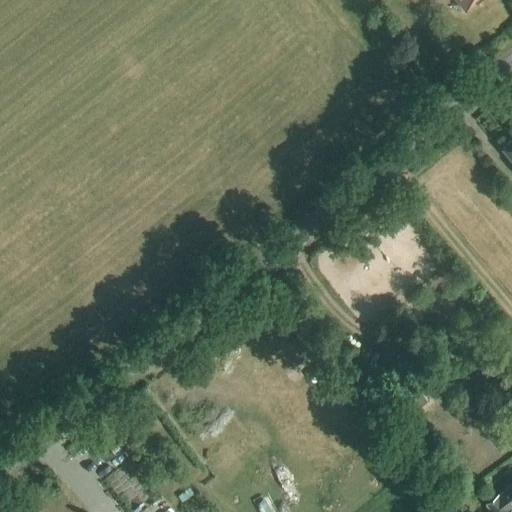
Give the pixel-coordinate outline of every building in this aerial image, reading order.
[(436,0),(413,18),(433,43),(456,25),(436,0)] [(457,0),(466,10),(478,0),(457,0)] [(511,140),(503,148),(511,159),(511,140)] [(408,224),(393,235),(408,254),(423,243),(408,224)] [(511,511),(511,484),(499,496),(498,495),(487,505),(493,511),(511,511)]
